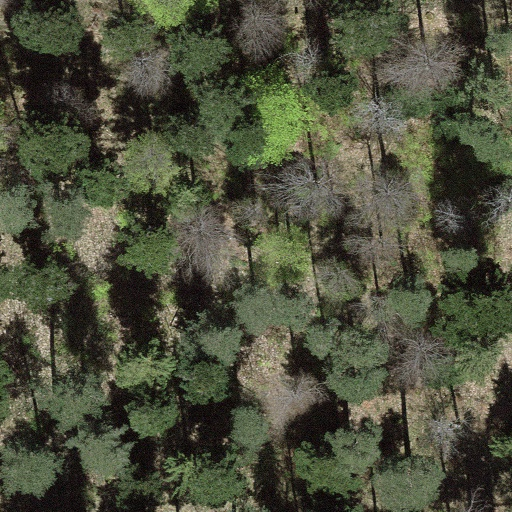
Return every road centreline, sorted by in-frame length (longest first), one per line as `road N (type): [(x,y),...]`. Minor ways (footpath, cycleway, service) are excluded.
road 1 (track): [(170,511),(511,486)]
road 2 (track): [(0,21),(292,0)]
